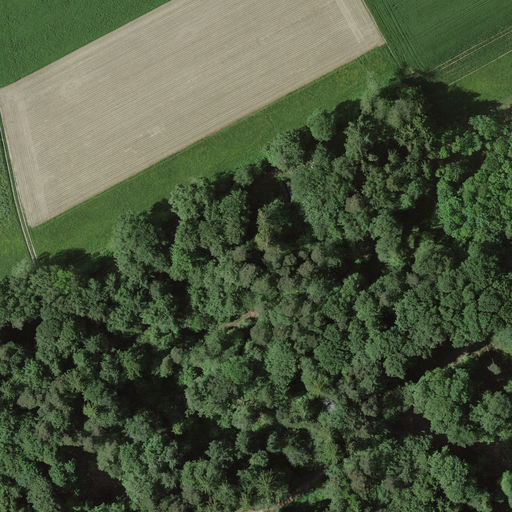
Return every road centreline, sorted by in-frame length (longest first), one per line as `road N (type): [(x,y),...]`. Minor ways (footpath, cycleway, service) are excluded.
road 1 (track): [(233,511),(294,494),(364,438),(412,430)]
road 2 (track): [(40,275),(37,352),(13,387),(6,426),(19,464)]
road 3 (track): [(0,112),(40,275)]
